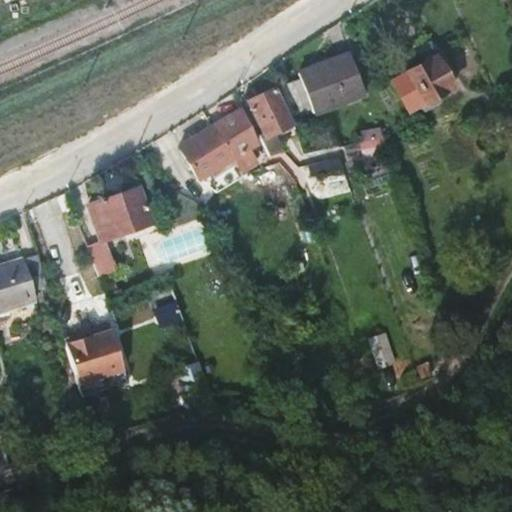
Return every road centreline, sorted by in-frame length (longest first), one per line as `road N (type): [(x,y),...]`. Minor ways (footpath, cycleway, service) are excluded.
road 1 (track): [(511,266),(445,383),(365,420),(281,435),(187,424),(0,481)]
road 2 (residential): [(0,199),(337,0)]
